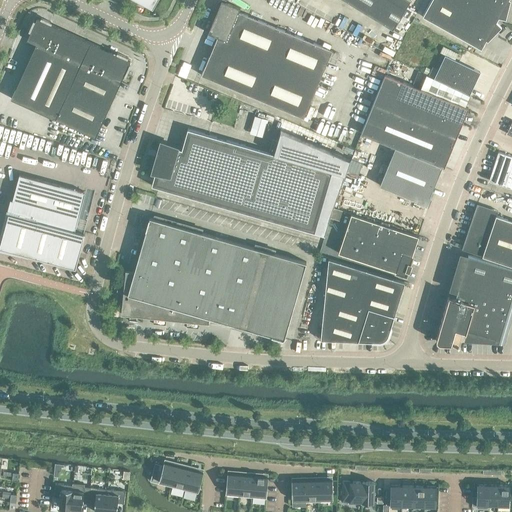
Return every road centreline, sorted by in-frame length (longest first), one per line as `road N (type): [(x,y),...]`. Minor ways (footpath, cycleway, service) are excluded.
road 1 (unclassified): [(402,364),(118,345),(96,330),(93,294),(170,47)]
road 2 (secondary): [(511,435),(280,425),(0,394)]
road 3 (secondary): [(0,410),(295,442),(511,451)]
road 4 (unclassified): [(402,364),(455,190),(511,70)]
